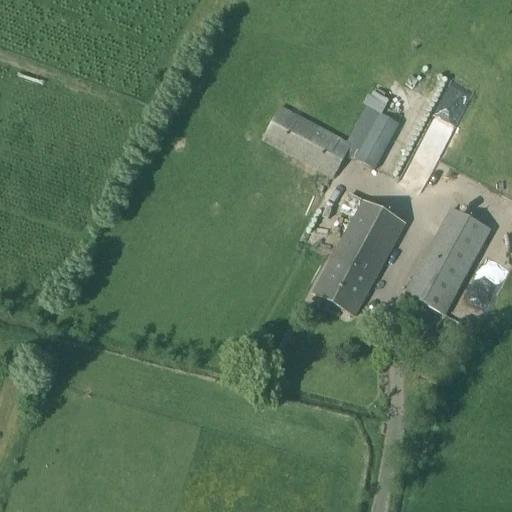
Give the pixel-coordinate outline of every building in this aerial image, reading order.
[(260,144),(331,183),(351,148),(279,110),(260,144)] [(428,114),(397,178),(416,187),(447,123),(428,114)] [(374,175),(398,128),(379,118),(354,163),(374,175)] [(381,167),(395,175),(411,146),(397,138),(381,167)] [(426,172),(439,181),(446,170),(433,161),(426,172)] [(311,298),(354,321),(404,229),(349,199),(340,215),(353,222),(311,298)] [(402,297),(437,317),(484,230),(450,212),(402,297)] [(473,297),(485,302),(509,250),(497,245),(473,297)]
